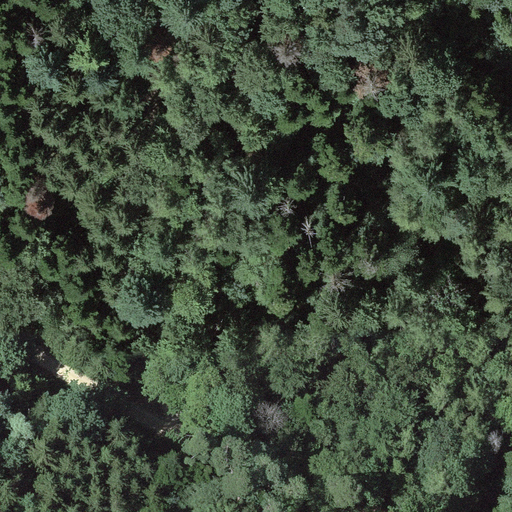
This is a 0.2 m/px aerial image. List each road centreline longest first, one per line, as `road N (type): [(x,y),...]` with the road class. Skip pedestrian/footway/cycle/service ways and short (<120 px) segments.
road 1 (track): [(172,423),(124,230),(163,0)]
road 2 (track): [(0,327),(112,399),(346,511)]
